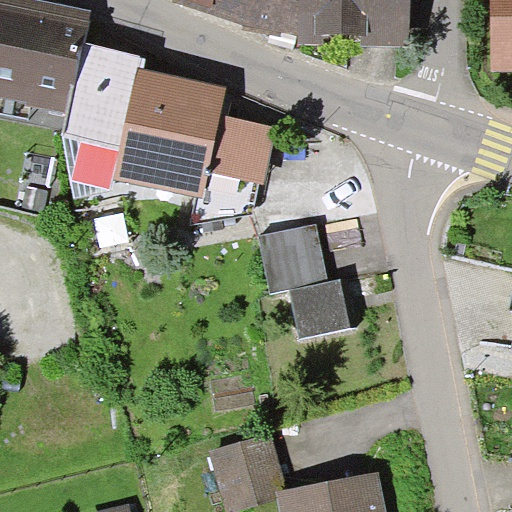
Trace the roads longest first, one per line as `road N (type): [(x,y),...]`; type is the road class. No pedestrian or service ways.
road 1 (residential): [(428,124),(406,218),(459,511)]
road 2 (tertiary): [(86,0),(428,124)]
road 3 (residential): [(452,0),(428,124)]
